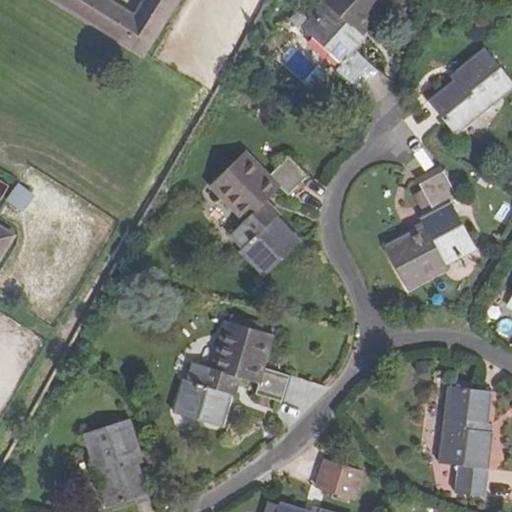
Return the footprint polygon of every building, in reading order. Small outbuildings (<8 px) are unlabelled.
[(177,0),(58,0),(145,53),(177,0)] [(386,0),(324,0),(323,3),(328,7),(305,33),(342,66),(337,72),(360,91),(376,71),(354,53),(365,40),(354,30),(360,23),(365,27),(386,0)] [(511,90),(511,85),(484,50),(456,73),(462,81),(454,86),(452,83),(428,102),(455,136),(511,90)] [(269,177),(246,154),(210,188),(244,223),(230,237),(243,250),(241,252),(265,277),(299,244),(263,206),(281,189),(288,196),(308,178),(289,159),(269,177)] [(443,172),(419,185),(433,213),(420,220),(425,231),(415,236),(413,232),(385,246),(407,290),(447,270),(444,263),(474,248),(451,203),(457,201),(443,172)] [(20,213),(32,195),(16,184),(4,201),(20,213)] [(0,253),(10,237),(0,230),(0,253)] [(274,336),(228,322),(214,371),(194,364),(189,382),(184,380),(175,414),(222,428),(237,378),(260,385),(257,395),(282,403),(289,377),(264,369),(274,336)] [(489,394),(448,389),(438,465),(486,471),(491,434),(480,433),(481,426),(486,426),(489,394)] [(129,420),(83,435),(106,508),(144,495),(136,465),(133,466),(131,457),(139,455),(129,420)] [(352,502),(362,471),(323,460),(314,491),(352,502)]
